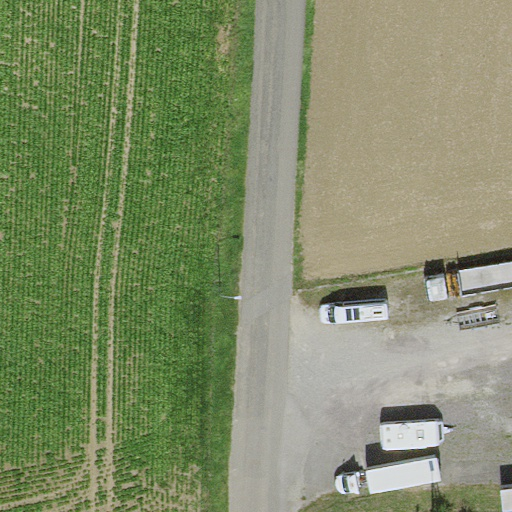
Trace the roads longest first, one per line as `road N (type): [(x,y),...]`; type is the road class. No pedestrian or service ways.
road 1 (unclassified): [(283,0),(265,351)]
road 2 (unclassified): [(254,511),(265,351)]
